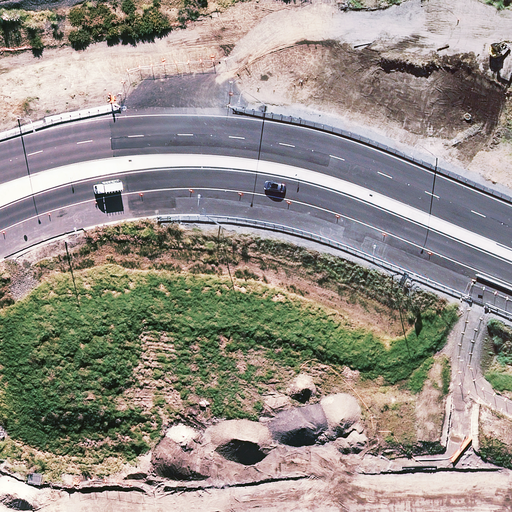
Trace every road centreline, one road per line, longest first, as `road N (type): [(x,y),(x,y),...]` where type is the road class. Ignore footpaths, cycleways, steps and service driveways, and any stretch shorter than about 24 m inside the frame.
road 1 (trunk): [(511,287),(272,195),(160,188),(84,199),(0,227)]
road 2 (trunk): [(0,161),(131,131),(263,138),(331,152),(511,227)]
road 3 (tertiary): [(280,511),(511,497)]
road 4 (track): [(198,131),(213,84),(316,0)]
